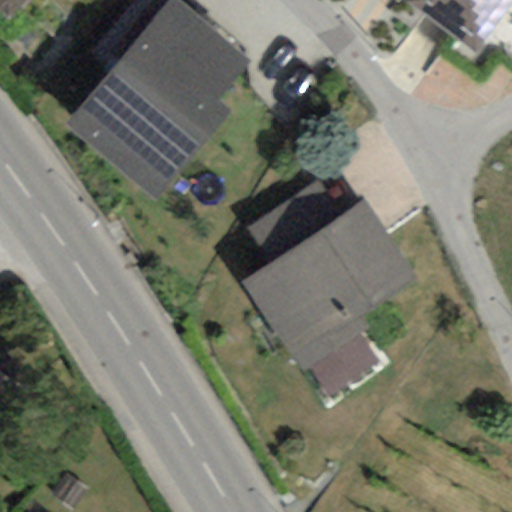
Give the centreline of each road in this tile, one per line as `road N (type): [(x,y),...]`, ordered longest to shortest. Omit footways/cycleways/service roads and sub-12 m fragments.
road 1 (primary): [(230,511),(0,162)]
road 2 (residential): [(419,161),(511,345)]
road 3 (residential): [(300,0),(362,70),(419,161)]
